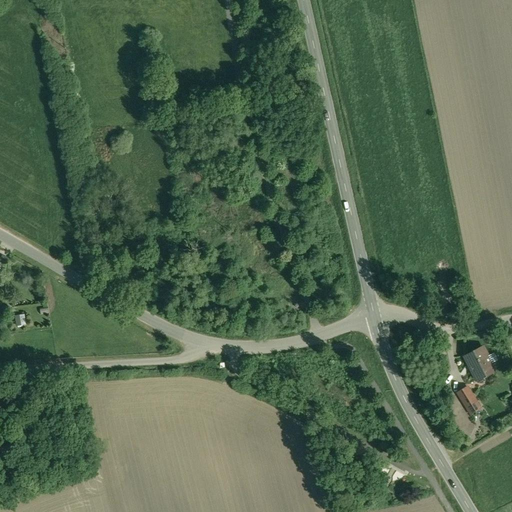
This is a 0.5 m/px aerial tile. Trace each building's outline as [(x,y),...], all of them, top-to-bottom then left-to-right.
[(464,309),(452,312),(453,319),(465,317),(464,309)] [(16,316),(17,326),(26,324),(24,314),(16,316)] [(483,347),(464,356),(476,381),(495,371),(491,363),(497,360),(494,353),(488,356),(483,347)] [(467,387),(457,393),(470,414),(481,408),(467,387)] [(486,409),(491,417),(507,408),(502,399),(486,409)] [(367,455),(359,449),(353,458),(361,463),(367,455)]
